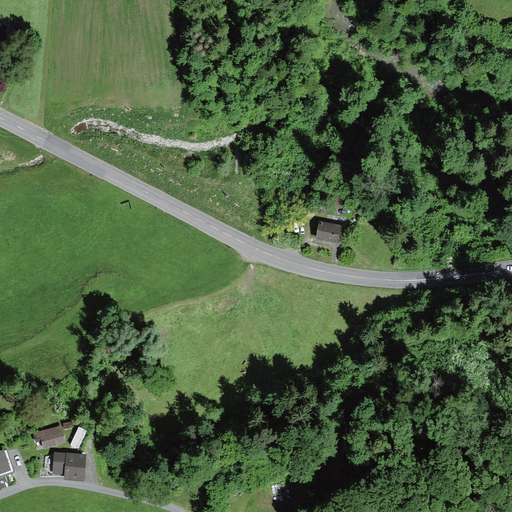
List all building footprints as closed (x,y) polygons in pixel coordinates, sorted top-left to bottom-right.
[(347,228),(319,223),(316,241),(344,246),(347,228)] [(61,426),(33,434),(35,440),(42,438),(44,448),(65,443),(61,426)] [(78,428),(71,445),(79,449),(87,432),(78,428)] [(0,475),(11,472),(4,450),(0,451),(0,475)] [(86,456),(54,454),(53,474),(65,475),(64,481),(84,482),(86,456)]
